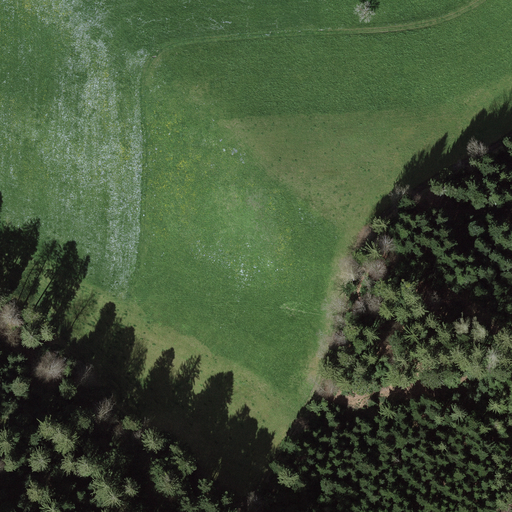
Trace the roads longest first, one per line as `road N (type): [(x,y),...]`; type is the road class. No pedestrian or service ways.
road 1 (track): [(131,307),(142,235),(143,76),(152,57),(194,41),(273,31),(425,23),(480,0)]
road 2 (track): [(240,511),(316,390),(363,240),(419,188),(511,134)]
